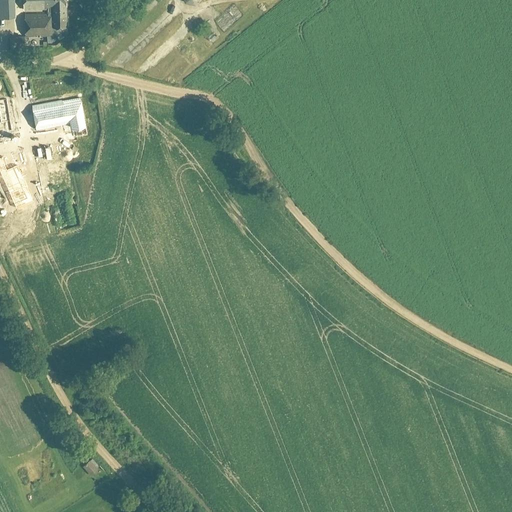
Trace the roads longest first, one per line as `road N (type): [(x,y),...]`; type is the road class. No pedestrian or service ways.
road 1 (track): [(64,57),(214,104),(314,235),(372,289),(511,370)]
road 2 (unclassified): [(0,61),(64,57),(130,0)]
